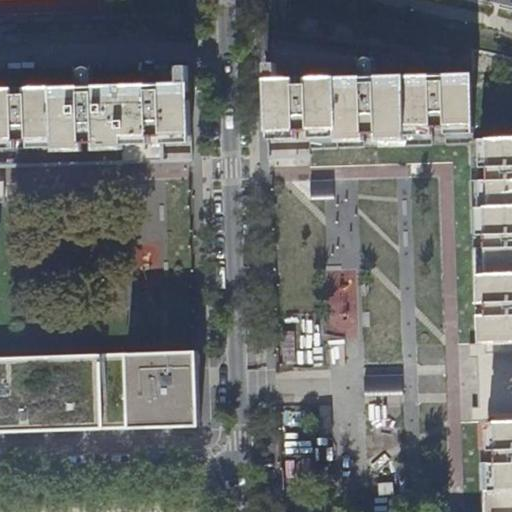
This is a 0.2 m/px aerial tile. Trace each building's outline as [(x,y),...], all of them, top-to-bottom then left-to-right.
[(474,122),(473,81),(443,82),(443,79),(432,79),(432,83),(375,84),(375,81),(364,81),(364,84),(309,86),(309,83),(297,83),(297,86),(268,87),(269,130),(337,127),(337,132),(406,130),(405,125),(474,122)] [(191,133),(190,91),(160,91),(160,89),(148,89),(148,92),(94,93),(94,91),(81,91),(81,94),(26,96),(26,93),(14,93),(15,97),(0,97),(0,139),(54,138),(55,142),(123,139),(123,135),(191,133)] [(511,137),(486,138),(488,204),(484,204),(488,341),(511,340),(511,137)] [(308,148),(272,147),(271,166),(307,167),(308,148)] [(0,357),(0,433),(201,427),(198,352),(196,352),(171,353),(134,354),(0,357)] [(511,511),(511,419),(496,420),(498,488),(493,488),(493,511),(511,511)]
